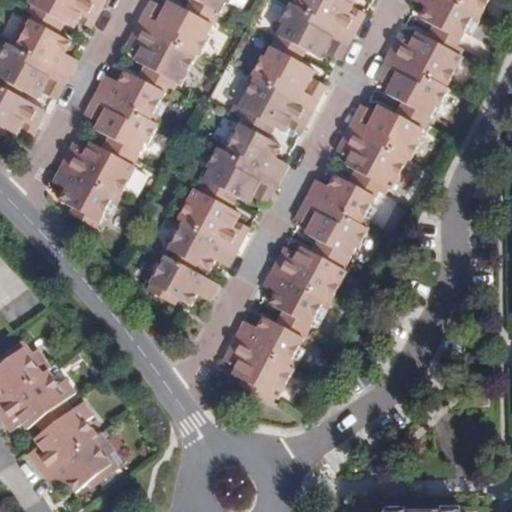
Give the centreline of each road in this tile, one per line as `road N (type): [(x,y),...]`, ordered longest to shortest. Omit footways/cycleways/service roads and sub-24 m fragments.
road 1 (residential): [(274,469),(394,391),(446,287),(453,187),(511,81)]
road 2 (residential): [(391,0),(176,396)]
road 3 (tertiary): [(15,203),(176,396)]
road 4 (residential): [(122,0),(15,203)]
